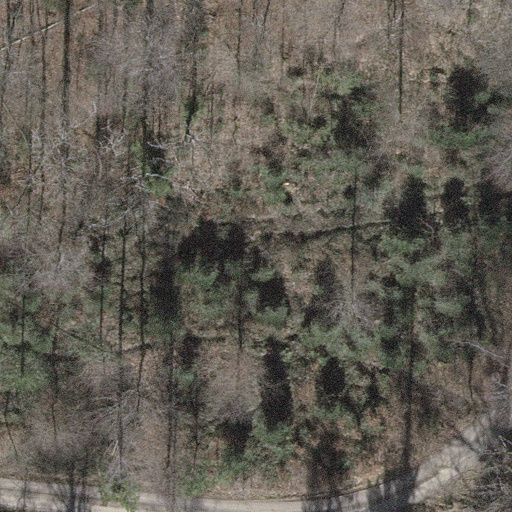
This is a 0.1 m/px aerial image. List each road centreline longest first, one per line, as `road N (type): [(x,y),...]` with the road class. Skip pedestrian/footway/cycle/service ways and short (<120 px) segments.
road 1 (track): [(315,511),(409,494),(511,410)]
road 2 (track): [(0,484),(194,511)]
